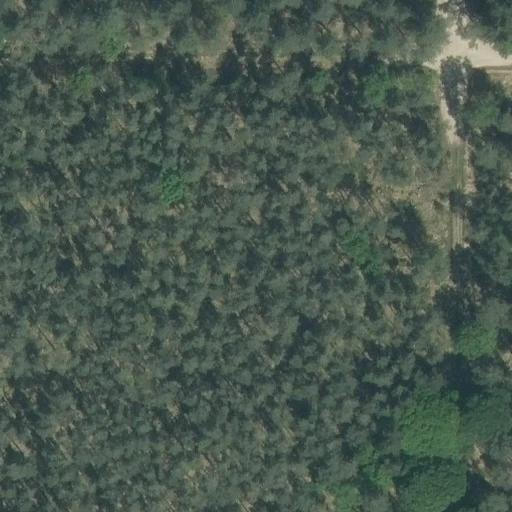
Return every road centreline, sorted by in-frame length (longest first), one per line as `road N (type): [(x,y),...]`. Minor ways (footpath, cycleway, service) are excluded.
road 1 (track): [(451,53),(456,511)]
road 2 (track): [(0,56),(451,53)]
